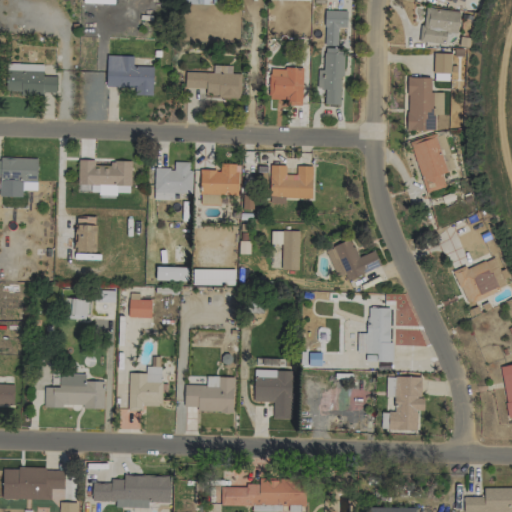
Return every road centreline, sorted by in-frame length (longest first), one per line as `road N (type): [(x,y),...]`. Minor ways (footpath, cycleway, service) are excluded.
road 1 (residential): [(511,441),(0,432)]
road 2 (residential): [(374,0),(372,140),(404,264),(489,441)]
road 3 (residential): [(372,140),(0,129)]
